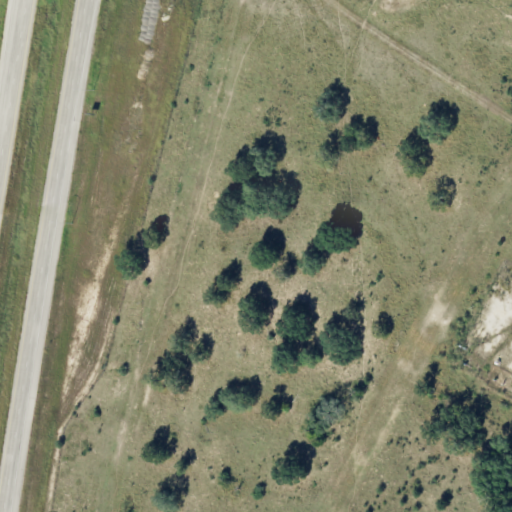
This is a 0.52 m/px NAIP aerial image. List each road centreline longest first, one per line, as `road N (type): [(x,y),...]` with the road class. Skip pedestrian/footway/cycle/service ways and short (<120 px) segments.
road 1 (trunk): [(4,511),(83,0)]
road 2 (trunk): [(24,0),(0,148)]
